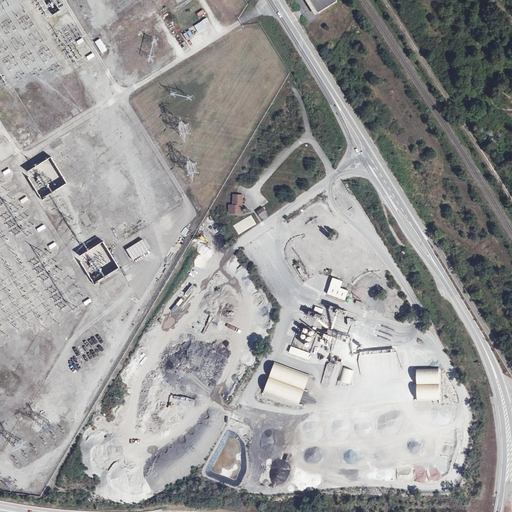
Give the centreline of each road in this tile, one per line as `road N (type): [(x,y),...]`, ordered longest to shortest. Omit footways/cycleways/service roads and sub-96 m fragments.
road 1 (track): [(511,199),(386,0)]
road 2 (tertiary): [(323,82),(376,183),(442,275)]
road 3 (tertiary): [(442,275),(323,82)]
road 4 (tertiary): [(495,373),(505,434),(497,511)]
